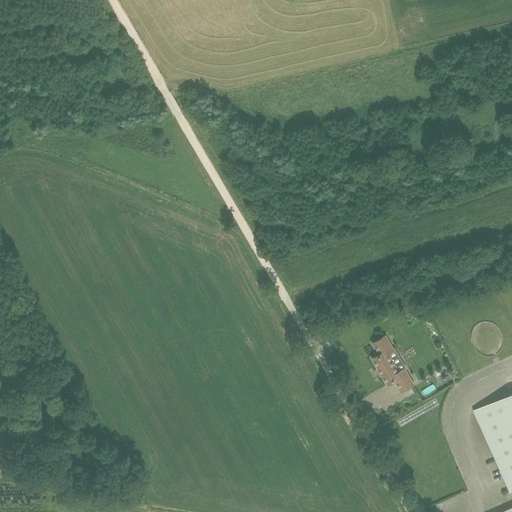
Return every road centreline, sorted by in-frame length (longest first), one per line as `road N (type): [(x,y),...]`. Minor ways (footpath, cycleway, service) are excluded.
road 1 (track): [(308,340),(111,0)]
road 2 (unclassified): [(408,511),(308,340)]
